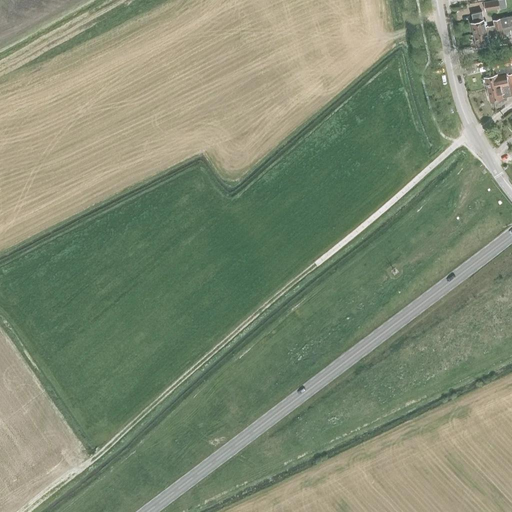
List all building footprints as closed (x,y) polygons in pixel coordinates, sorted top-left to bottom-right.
[(500,8),(498,0),(489,0),(483,1),(485,11),(500,8)] [(508,26),(511,23),(511,14),(493,19),(494,25),(488,26),(488,25),(485,26),(484,19),(471,22),(474,34),(508,26)] [(499,44),(511,41),(511,35),(511,34),(511,23),(508,26),(502,27),(474,34),(477,46),(489,43),(488,36),(490,36),(490,35),(497,33),(499,44)] [(496,74),(484,77),(487,88),(511,82),(511,67),(511,65),(509,57),(492,61),(493,68),(495,68),(496,74)] [(511,82),(487,88),(490,100),(503,97),(502,96),(511,94),(511,82)]
